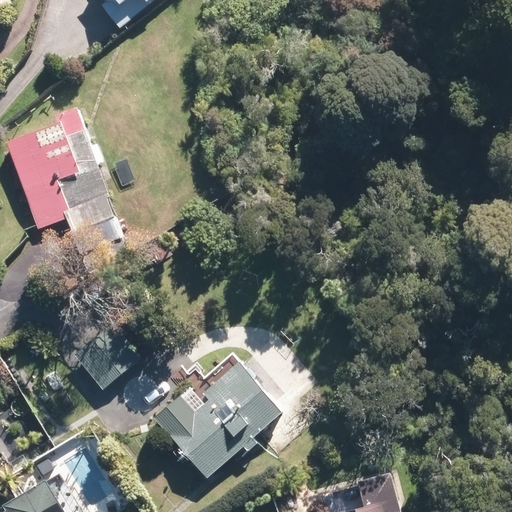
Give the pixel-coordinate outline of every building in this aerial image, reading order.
[(123,24),(153,0),(115,0),(109,5),(123,24)] [(80,121),(13,145),(42,226),(74,215),(94,270),(129,257),(80,121)] [(117,328),(84,354),(108,385),(142,358),(117,328)] [(283,410),(246,369),(175,431),(211,473),(283,410)] [(371,510),(362,511),(402,511),(393,477),(365,485),(371,510)] [(66,511),(54,491),(18,511),(66,511)]
